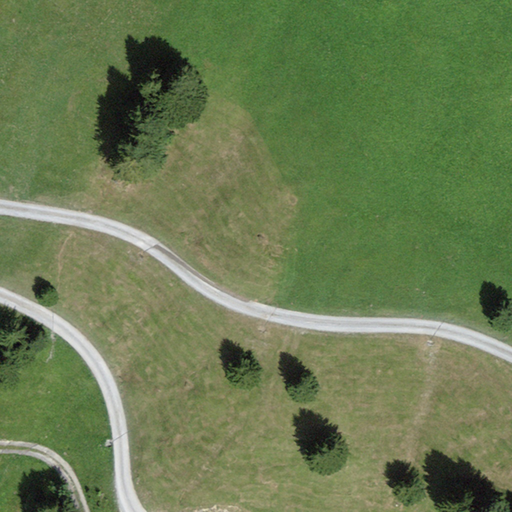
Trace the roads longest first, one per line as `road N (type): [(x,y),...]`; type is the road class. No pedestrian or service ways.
road 1 (track): [(511,354),(445,328),(285,317),(195,280),(136,237),(0,205)]
road 2 (track): [(0,294),(66,330),(95,361),(115,402),(133,511)]
